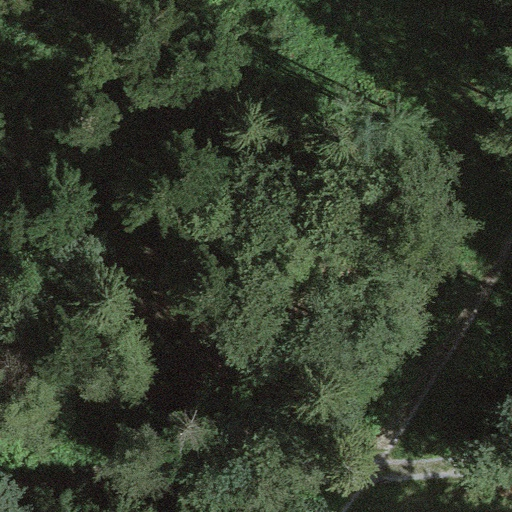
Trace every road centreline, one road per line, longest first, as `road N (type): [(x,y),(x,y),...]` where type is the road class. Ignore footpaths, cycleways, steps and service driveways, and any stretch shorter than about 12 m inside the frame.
road 1 (track): [(0,479),(373,469)]
road 2 (track): [(373,469),(511,455)]
